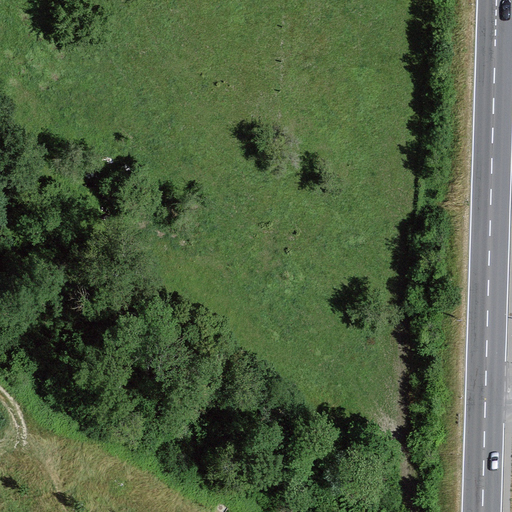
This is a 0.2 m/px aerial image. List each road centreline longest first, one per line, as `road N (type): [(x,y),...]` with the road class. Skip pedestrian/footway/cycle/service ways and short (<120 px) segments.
road 1 (secondary): [(499,0),(488,391)]
road 2 (secondary): [(488,391),(484,511)]
